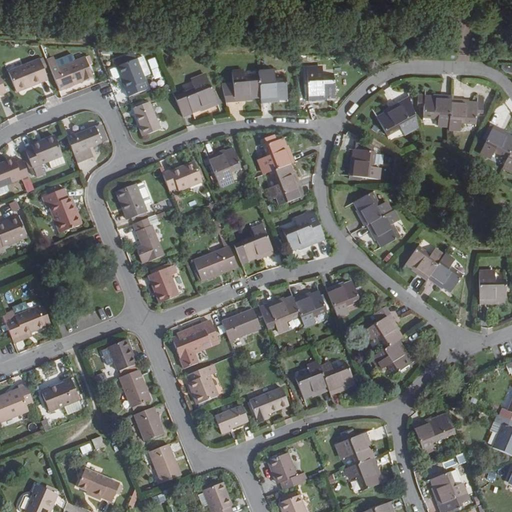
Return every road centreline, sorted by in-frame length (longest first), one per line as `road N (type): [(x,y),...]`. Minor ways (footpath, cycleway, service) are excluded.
road 1 (residential): [(144,326),(352,253)]
road 2 (residential): [(333,129),(231,127),(127,163)]
road 3 (residential): [(511,91),(479,70),(397,70),(358,96),(333,129)]
road 4 (residential): [(237,452),(213,457),(194,448),(144,326)]
road 5 (residential): [(139,315),(94,199),(100,178),(127,163)]
road 6 (residential): [(127,163),(110,116),(91,102),(0,139)]
road 7 (residential): [(237,452),(322,419),(400,412)]
road 8 (residential): [(0,370),(139,315)]
road 9 (residential): [(352,253),(435,319),(452,345)]
road 10 (residential): [(333,129),(321,164),(321,203),(352,253)]
